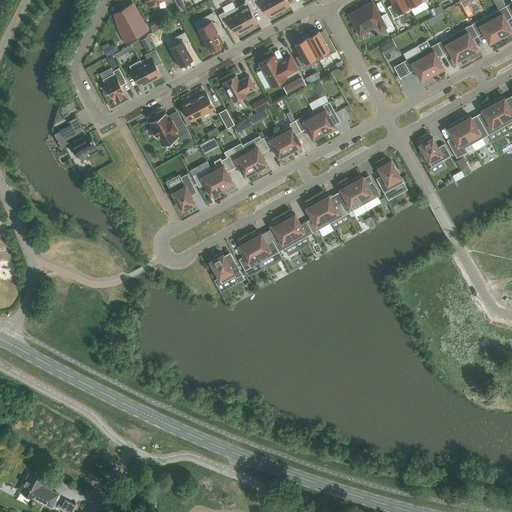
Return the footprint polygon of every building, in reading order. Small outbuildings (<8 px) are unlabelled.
[(182,0),(174,0),(180,9),(186,6),(182,0)] [(236,8),(247,29),(257,23),(252,12),(257,9),(252,0),(245,0),(246,2),(236,8)] [(252,0),(257,9),(263,6),(269,17),(279,11),(272,0),(252,0)] [(272,0),(279,11),(289,6),(286,0),(272,0)] [(405,0),(390,0),(393,4),(387,7),(394,18),(399,15),(411,9),(409,6),(405,0)] [(405,0),(409,6),(411,9),(422,3),(427,0),(405,0)] [(371,2),(349,14),(359,33),(377,24),(380,30),(385,27),(388,32),(394,28),(386,13),(379,16),(371,2)] [(506,6),(489,15),(501,37),(502,36),(503,38),(511,33),(510,32),(511,31),(506,20),(511,17),(506,6)] [(120,11),(115,14),(124,30),(120,32),(126,42),(148,30),(137,11),(130,14),(127,7),(122,9),(122,8),(120,10),(120,11)] [(434,7),(429,10),(433,16),(437,14),(434,7)] [(247,29),(236,8),(226,13),(224,11),(219,14),(225,27),(231,24),(237,34),(247,29)] [(210,22),(198,28),(203,37),(201,38),(204,44),(206,43),(209,49),(222,42),(217,32),(223,28),(215,14),(208,18),(210,22)] [(489,15),(472,24),(478,35),(483,32),(489,43),(491,42),(492,43),(500,39),(499,37),(501,37),(489,15)] [(152,26),(155,32),(165,27),(161,21),(152,26)] [(472,24),(455,33),(467,55),(468,55),(469,56),(477,52),(476,50),(478,49),(472,38),(478,35),(472,24)] [(308,37),(307,37),(319,60),(336,51),(329,38),(324,41),(319,31),(317,32),(316,29),(307,34),(308,37)] [(176,42),(169,45),(180,65),(192,59),(184,44),(189,41),(184,32),(174,38),(176,42)] [(455,33),(437,43),(443,54),(449,51),(455,62),(457,60),(458,62),(466,58),(465,56),(467,55),(455,33)] [(296,43),(295,44),(300,54),(296,57),(302,69),(319,60),(307,37),(305,38),(304,36),(295,41),(296,43)] [(437,43),(421,52),(432,74),(434,73),(434,75),(442,70),(442,69),(444,68),(438,57),(443,54),(437,43)] [(109,46),(104,49),(107,55),(112,52),(109,46)] [(141,62),(152,81),(161,75),(156,64),(161,61),(155,49),(145,54),(147,59),(141,62)] [(421,52),(394,67),(400,78),(415,70),(421,80),(423,79),(424,81),(432,76),(431,75),(432,74),(421,52)] [(274,55),(259,63),(272,86),(286,78),(285,75),(297,69),(290,56),(281,60),(282,61),(278,63),(274,55)] [(141,62),(140,60),(129,66),(141,87),(152,81),(141,62)] [(114,73),(103,79),(107,87),(106,88),(109,94),(111,94),(114,100),(116,99),(116,100),(124,95),(125,94),(120,83),(125,80),(119,68),(113,71),(114,73)] [(236,76),(223,83),(233,102),(246,94),(245,93),(255,87),(249,76),(243,79),(243,81),(240,83),(236,76)] [(286,86),(290,94),(308,86),(304,77),(286,86)] [(319,80),(312,83),(314,88),(321,84),(319,80)] [(206,92),(183,105),(191,120),(214,108),(206,92)] [(493,103),(505,125),(511,120),(511,106),(510,107),(504,97),(502,98),(501,96),(493,101),(494,102),(493,103)] [(265,97),(260,100),(264,107),(269,105),(265,97)] [(71,101),(63,106),(67,112),(75,108),(71,101)] [(329,101),(312,111),(324,133),(325,132),(326,134),(334,129),(333,128),(335,126),(330,116),(335,113),(329,101)] [(482,123),(488,134),(505,125),(493,103),(492,104),(491,102),(483,107),(484,108),(482,109),(487,120),(482,123)] [(234,124),(226,109),(219,113),(227,128),(234,124)] [(323,133),(324,133),(312,111),(314,115),(303,121),(301,117),(295,120),(301,131),(307,128),(313,139),(315,138),(316,139),(324,135),(323,133)] [(166,114),(151,122),(152,125),(150,126),(156,138),(158,137),(162,145),(178,137),(188,132),(183,121),(176,125),(173,120),(170,121),(166,114)] [(471,144),(488,134),(482,123),(476,126),(470,116),(468,117),(467,115),(459,120),(460,122),(459,122),(471,144)] [(250,117),(245,120),(248,126),(253,123),(250,117)] [(289,123),(290,125),(279,131),(290,151),(291,150),(292,152),(300,148),(299,146),(301,145),(296,134),(301,131),(295,120),(289,123)] [(466,147),(471,144),(459,122),(458,123),(457,121),(449,126),(450,127),(448,128),(454,139),(448,142),(457,158),(468,151),(466,147)] [(72,124),(61,130),(72,151),(75,149),(81,161),(90,156),(87,152),(96,147),(92,140),(93,140),(92,138),(91,138),(89,134),(84,137),(81,132),(77,134),(72,124)] [(261,139),(267,150),(273,147),(279,157),(281,156),(282,158),(290,153),(289,152),(290,151),(279,131),(268,137),(267,135),(261,139)] [(496,140),(501,150),(511,144),(511,136),(510,133),(496,140)] [(424,142),(419,145),(432,166),(430,167),(433,175),(439,171),(435,164),(451,155),(444,144),(438,147),(432,137),(431,138),(430,136),(424,140),(424,142)] [(245,150),(256,170),(257,169),(258,171),(266,166),(265,165),(267,163),(262,153),(267,150),(261,139),(255,142),(256,144),(245,150)] [(256,170),(245,150),(238,154),(234,146),(224,152),(227,157),(233,168),(239,165),(244,176),(247,175),(247,176),(256,172),(255,170),(256,170)] [(464,156),(458,160),(462,168),(468,165),(464,156)] [(216,166),(211,168),(222,188),(223,188),(224,189),(232,185),(231,183),(233,182),(227,171),(233,168),(227,157),(221,160),(220,158),(213,161),(216,166)] [(403,182),(391,160),(386,163),(385,161),(379,165),(380,166),(378,167),(383,177),(377,181),(384,193),(403,182)] [(222,188),(211,168),(200,175),(199,173),(193,176),(199,187),(205,184),(210,194),(213,193),(213,195),(221,191),(221,189),(222,188)] [(457,183),(467,176),(463,171),(453,178),(457,183)] [(196,189),(187,173),(181,177),(179,174),(165,181),(169,189),(170,188),(175,198),(174,199),(177,205),(179,204),(182,210),(187,207),(188,209),(194,206),(193,204),(195,203),(190,193),(196,189)] [(352,182),(351,182),(363,204),(380,195),(374,183),(368,187),(363,176),(360,177),(360,176),(352,180),(352,182)] [(346,214),(363,204),(351,182),(350,183),(349,181),(341,186),(342,187),(340,189),(346,199),(340,202),(346,214)] [(317,201),(329,223),(346,214),(340,202),(335,206),(329,195),(327,196),(326,195),(318,199),(318,200),(317,201)] [(313,233),(329,223),(317,201),(316,202),(315,200),(307,205),(308,206),(306,207),(312,218),(306,221),(313,233)] [(283,220),(296,242),(313,233),(306,221),(301,224),(295,214),(293,215),(292,213),(284,218),(285,219),(283,220)] [(279,251),(296,242),(283,220),(282,221),(281,219),(273,224),(274,225),(272,226),(278,237),(272,240),(279,251)] [(325,237),(336,231),(332,223),(321,229),(325,237)] [(262,261),(279,251),(272,240),(267,243),(261,233),(259,234),(258,232),(250,237),(251,238),(250,239),(262,261)] [(261,261),(262,261),(250,239),(248,240),(247,238),(239,242),(240,244),(238,245),(244,256),(239,259),(245,270),(251,267),(248,263),(259,257),(261,261)] [(221,255),(220,253),(214,257),(215,258),(210,261),(211,263),(209,264),(213,271),(214,270),(222,283),(235,276),(236,278),(243,274),(235,260),(229,264),(223,254),(221,255)] [(43,481),(29,473),(20,491),(34,499),(34,498),(51,507),(58,494),(41,485),(43,481)]
